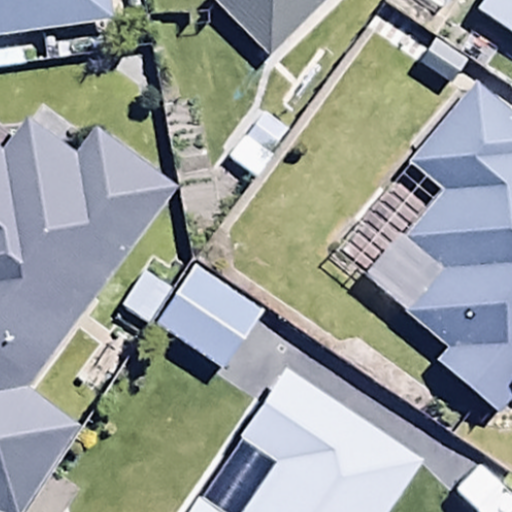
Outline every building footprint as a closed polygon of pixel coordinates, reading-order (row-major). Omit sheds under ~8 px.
[(0,0),(0,51),(111,36),(106,0),(0,0)] [(267,72),(340,0),(221,0),(209,12),(267,72)] [(511,0),(496,0),(479,25),(511,49),(511,0)] [(511,136),(471,102),(406,179),(435,203),(362,289),(447,360),(433,376),(494,427),(511,404),(511,136)] [(292,147),(263,123),(225,169),(255,193),(292,147)] [(32,405),(172,202),(98,144),(73,176),(23,137),(0,165),(0,511),(30,511),(81,439),(32,405)] [(194,280),(154,343),(224,388),(264,325),(194,280)] [(394,511),(419,475),(284,386),(241,452),(276,475),(251,511),(394,511)]
